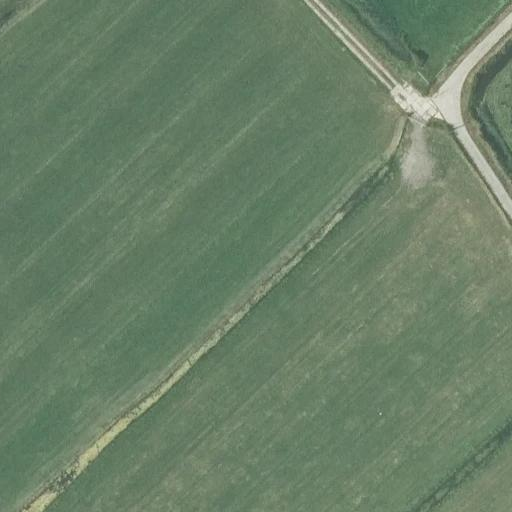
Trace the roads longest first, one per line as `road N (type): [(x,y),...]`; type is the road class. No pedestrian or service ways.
road 1 (track): [(511,20),(448,93),(457,123),(511,210)]
road 2 (track): [(448,93),(425,111),(310,0)]
